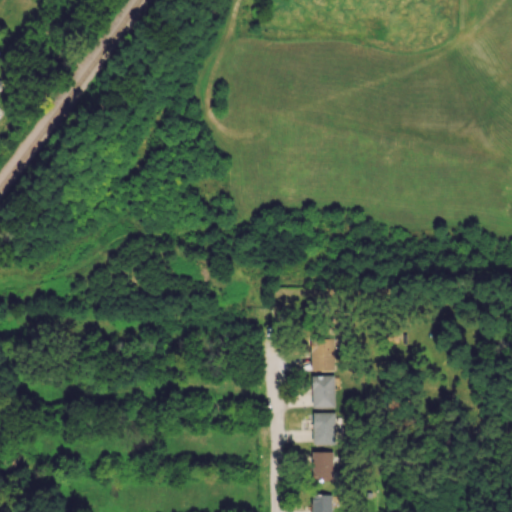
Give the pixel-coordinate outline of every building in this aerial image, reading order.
[(332,337),(310,337),(311,371),(333,370),(332,337)] [(333,374),(311,375),(311,407),(334,406),(333,374)] [(312,443),(334,444),(334,412),(312,411),(312,443)] [(332,450),(311,451),(312,480),(332,479),(332,450)] [(330,511),(331,494),(311,493),(310,511),(330,511)]
